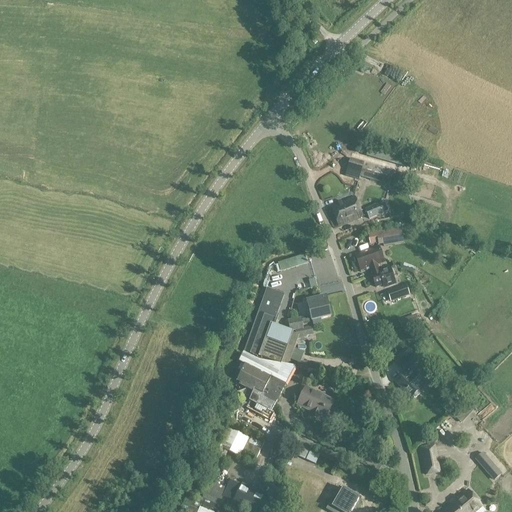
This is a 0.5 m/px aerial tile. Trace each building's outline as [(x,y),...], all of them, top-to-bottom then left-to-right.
[(351,161),(348,170),(361,174),(359,178),(390,187),(394,172),(364,163),(363,164),(351,161)] [(406,191),(409,180),(396,176),(393,187),(406,191)] [(362,217),(355,199),(332,208),(339,226),(362,217)] [(385,203),(381,205),(381,204),(365,210),(369,221),(385,214),(389,212),(385,203)] [(435,227),(441,211),(418,203),(415,212),(418,213),(416,221),(435,227)] [(376,235),(378,244),(384,243),(384,247),(404,244),(402,230),(376,235)] [(380,273),(377,265),(384,263),(378,248),(355,256),(361,271),(370,268),(372,275),(372,276),(380,273)] [(278,261),(280,270),(306,266),(304,256),(278,261)] [(380,273),(372,276),(376,290),(388,285),(389,288),(396,285),(394,279),(399,277),(396,268),(390,270),(380,273)] [(341,282),(333,284),(335,290),(343,287),(341,282)] [(387,293),(391,303),(410,296),(407,286),(387,293)] [(277,314),(280,306),(284,296),(267,290),(263,300),(244,353),(279,365),(288,367),(291,361),(295,350),(297,344),(298,342),(299,338),(296,337),(292,335),(288,348),(268,340),(273,326),(277,314)] [(330,318),(326,298),(307,302),(312,322),(313,322),(314,327),(322,325),(321,320),(330,318)] [(296,337),(299,338),(298,342),(298,344),(307,342),(306,337),(308,337),(306,329),(304,330),(302,325),(301,320),(301,319),(288,322),(291,332),(291,333),(295,332),(296,337)] [(396,383),(410,399),(412,397),(414,399),(417,399),(420,395),(420,392),(419,391),(420,390),(418,388),(423,384),(411,370),(418,364),(412,357),(411,357),(410,356),(411,355),(406,350),(394,361),(399,366),(400,365),(401,366),(400,367),(406,374),(396,383)] [(279,365),(258,362),(243,354),(238,363),(241,364),(286,387),(296,368),(288,367),(279,365)] [(272,413),(286,387),(241,364),(237,371),(242,373),(237,383),(240,385),(239,387),(247,391),(241,403),(249,408),(248,411),(270,423),(274,414),(272,413)] [(462,401),(473,390),(466,382),(454,393),(462,401)] [(334,404),(306,389),(298,405),(312,412),(311,414),(319,418),(320,417),(326,420),(334,404)] [(452,395),(440,407),(449,416),(461,404),(452,395)] [(466,404),(454,417),(460,423),(472,409),(466,404)] [(255,463),(264,443),(252,437),(250,441),(228,430),(199,492),(205,494),(203,500),(221,508),(222,505),(232,510),(235,505),(248,511),(268,511),(273,502),(243,486),(243,487),(231,481),(227,490),(213,484),(227,453),(241,459),(240,460),(247,464),(249,460),(255,463)] [(435,446),(420,449),(425,478),(440,475),(435,446)] [(502,475),(483,453),(475,460),(494,482),(502,475)] [(292,472),(293,479),(303,478),(302,471),(292,472)] [(304,478),(330,491),(333,483),(307,471),(304,478)] [(330,499),(337,502),(331,511),(351,511),(359,500),(337,487),(330,499)] [(229,511),(221,508),(203,500),(197,497),(198,495),(193,492),(187,505),(186,504),(185,507),(188,508),(186,511),(229,511)] [(455,507),(454,506),(446,511),(476,511),(482,508),(468,492),(457,501),(459,504),(455,507)] [(495,503),(487,503),(487,511),(492,511),(496,511),(495,503)]
